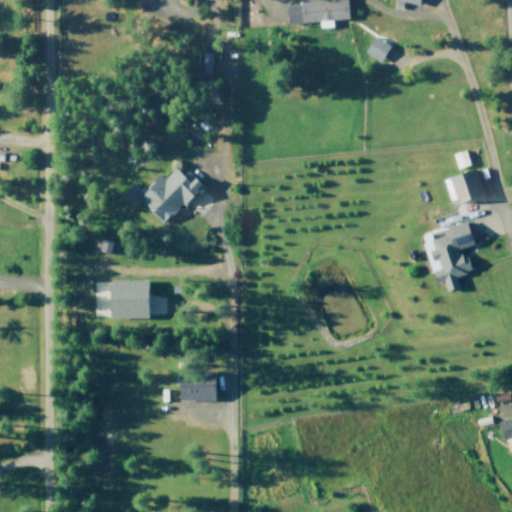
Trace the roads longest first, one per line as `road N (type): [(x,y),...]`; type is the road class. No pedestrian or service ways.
road 1 (residential): [(211,0),(221,33),(220,190),(211,221),(230,277),(231,511)]
road 2 (residential): [(43,511),(42,0)]
road 3 (residential): [(511,234),(440,0)]
